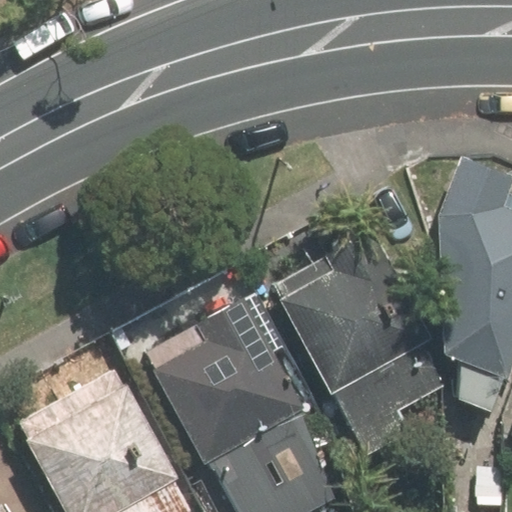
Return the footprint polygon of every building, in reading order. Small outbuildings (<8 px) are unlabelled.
[(511,204),(503,201),(502,202),(502,199),(510,173),(461,153),(437,210),(440,346),(501,373),(511,347),(511,204)] [(394,406),(445,379),(423,337),(429,333),(379,237),(274,292),(326,390),(332,387),(365,451),(406,429),(394,406)] [(233,511),(304,511),(332,497),(305,406),(243,295),(192,323),(199,336),(150,363),(233,511)] [(182,511),(194,506),(119,367),(17,422),(65,511),(182,511)] [(12,511),(1,489),(0,489),(0,511),(12,511)]
